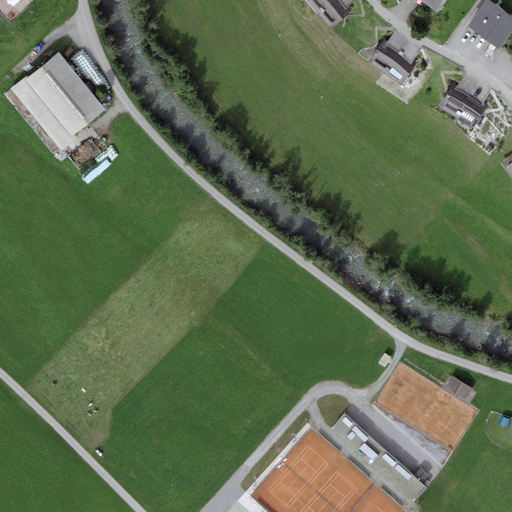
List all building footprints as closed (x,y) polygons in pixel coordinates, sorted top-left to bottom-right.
[(332,0),(305,0),(317,14),(332,0)] [(349,12),(338,0),(332,0),(317,14),(331,28),(349,12)] [(446,0),(421,0),(436,12),(446,0)] [(511,31),(511,16),(489,0),(486,0),(468,25),(499,49),(511,31)] [(398,54),(382,43),(368,62),(385,74),(398,54)] [(105,109),(58,52),(26,79),(25,78),(11,89),(61,150),(78,137),(75,134),(105,109)] [(415,66),(398,54),(385,74),(402,85),(415,66)] [(468,98),(451,88),(439,107),(456,117),(468,98)] [(485,108),(468,98),(456,117),(473,127),(485,108)] [(473,388),(453,376),(445,389),(465,401),(473,388)] [(344,419),(331,435),(413,507),(427,492),(344,419)]
